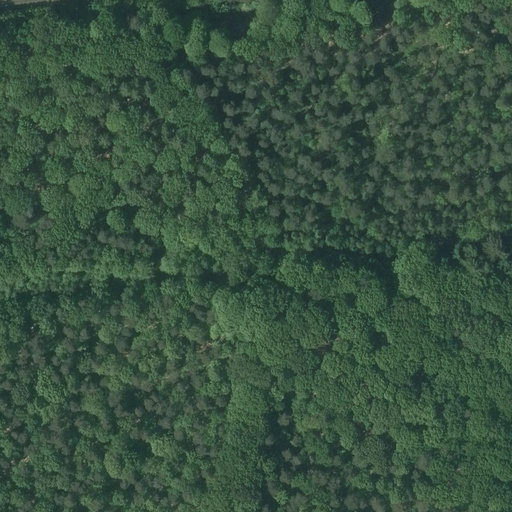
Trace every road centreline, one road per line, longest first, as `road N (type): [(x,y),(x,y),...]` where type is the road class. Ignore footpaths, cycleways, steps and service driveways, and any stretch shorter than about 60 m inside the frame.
road 1 (track): [(370,0),(0,55)]
road 2 (track): [(273,287),(409,325),(429,352),(425,393),(442,445),(474,485),(470,511)]
road 3 (track): [(0,241),(273,287)]
road 4 (track): [(128,26),(156,57),(272,245)]
road 5 (track): [(0,43),(135,26),(246,0)]
road 6 (track): [(244,443),(0,431)]
road 7 (track): [(273,287),(230,511)]
road 8 (track): [(272,245),(381,263),(427,245)]
